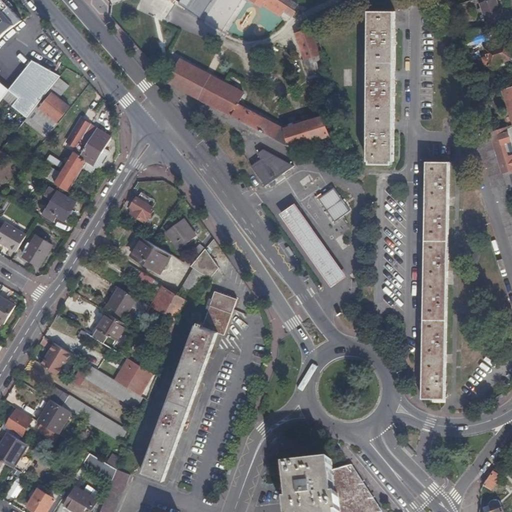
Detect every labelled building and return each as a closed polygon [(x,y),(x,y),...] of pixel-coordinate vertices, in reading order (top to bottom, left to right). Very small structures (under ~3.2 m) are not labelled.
[(0,0),(0,40),(1,41),(9,34),(24,21),(4,0),(0,0)] [(293,17),(297,12),(279,0),(248,0),(249,0),(262,8),(266,0),(275,6),(277,3),(286,9),(284,12),(293,17)] [(489,27),(469,33),(471,38),(505,28),(497,0),(482,5),(489,27)] [(371,12),(369,161),(396,161),(398,12),(371,12)] [(311,57),(319,55),(311,29),(297,33),(306,59),(311,57)] [(319,55),(321,54),(313,29),(311,29),(319,55)] [(469,33),(458,36),(460,42),(471,38),(469,33)] [(499,45),(495,46),(486,49),(489,57),(484,59),(487,68),(489,66),(490,68),(490,69),(492,69),(493,69),(494,68),(495,67),(495,66),(511,60),(511,61),(511,53),(508,42),(499,45)] [(313,63),(321,61),(319,55),(311,57),(313,63)] [(317,74),(313,63),(311,57),(306,59),(303,60),(309,77),(317,74)] [(12,90),(4,101),(9,104),(27,117),(36,105),(49,90),(58,77),(62,74),(33,60),(12,90)] [(172,84),(292,148),(331,136),(325,117),(287,128),(241,103),(245,94),(181,60),(172,79),(167,76),(166,75),(164,79),(172,84)] [(68,85),(58,77),(49,90),(51,92),(58,98),(68,85)] [(0,103),(1,104),(4,101),(12,90),(0,80),(0,103)] [(511,88),(501,92),(503,97),(511,93),(511,88)] [(67,105),(58,98),(51,92),(39,108),(57,122),(62,115),(64,113),(71,105),(69,103),(67,105)] [(511,93),(503,97),(511,126),(511,93)] [(24,120),(46,138),(58,123),(57,122),(39,108),(36,105),(27,117),(24,120)] [(71,137),(79,142),(80,141),(90,125),(81,120),(71,137)] [(79,142),(54,184),(66,191),(84,162),(94,167),(101,155),(106,158),(109,152),(104,150),(111,138),(90,125),(80,141),(79,142)] [(511,141),(508,128),(491,133),(504,175),(511,173),(511,156),(511,157),(507,145),(511,143),(511,141)] [(511,199),(509,191),(504,175),(491,136),(479,140),(511,245),(511,199)] [(265,186),(293,167),(263,150),(257,154),(261,160),(252,167),(265,186)] [(449,400),(452,163),(429,162),(426,399),(449,400)] [(53,223),(57,216),(64,221),(75,203),(50,187),(44,196),(53,201),(47,210),(45,209),(41,215),(53,223)] [(335,187),(319,198),(335,222),(351,211),(335,187)] [(148,206),(152,199),(141,192),(137,199),(136,198),(131,207),(134,209),(131,214),(145,223),(153,209),(148,206)] [(333,286),(348,276),(297,203),(281,213),(333,286)] [(177,247),(190,227),(184,218),(166,232),(177,247)] [(0,230),(0,243),(15,253),(26,236),(5,223),(0,230)] [(196,236),(190,227),(177,247),(178,249),(196,236)] [(52,246),(36,236),(23,258),(39,268),(52,246)] [(170,254),(151,242),(144,238),(133,256),(159,272),(170,254)] [(197,259),(206,248),(200,244),(192,255),(197,259)] [(194,268),(211,279),(219,267),(206,248),(197,259),(195,262),(191,266),(194,268)] [(188,257),(185,263),(191,266),(195,262),(188,257)] [(201,289),(211,279),(194,268),(179,294),(193,302),(201,289)] [(151,287),(155,280),(142,272),(138,279),(151,287)] [(146,314),(150,307),(137,298),(118,287),(104,310),(108,313),(122,321),(132,305),(146,314)] [(167,290),(164,295),(160,293),(155,300),(159,302),(156,308),(175,319),(186,301),(167,290)] [(226,336),(239,300),(217,292),(205,323),(200,322),(199,326),(198,325),(143,474),(165,482),(219,333),(226,336)] [(0,295),(0,321),(5,325),(17,306),(0,295)] [(127,324),(108,313),(93,337),(112,348),(127,324)] [(174,327),(176,323),(169,319),(166,323),(174,327)] [(157,348),(160,344),(138,331),(135,335),(157,348)] [(58,375),(71,354),(62,348),(55,344),(42,365),(58,375)] [(140,396),(154,373),(128,358),(115,380),(140,396)] [(136,409),(143,397),(140,396),(115,380),(92,366),(85,377),(136,409)] [(71,412),(50,399),(45,396),(44,397),(27,387),(18,401),(26,406),(25,408),(27,409),(29,407),(35,411),(40,404),(46,408),(38,422),(41,423),(58,434),(71,412)] [(71,412),(120,442),(127,431),(56,388),(50,399),(71,412)] [(5,423),(8,425),(16,411),(13,409),(5,423)] [(14,431),(22,436),(26,429),(28,427),(32,419),(24,414),(23,415),(16,411),(8,425),(15,429),(14,431)] [(5,423),(1,428),(8,432),(20,440),(22,436),(14,431),(15,429),(8,425),(5,423)] [(59,435),(58,434),(41,423),(37,430),(55,442),(59,435)] [(13,467),(27,444),(20,440),(8,432),(0,445),(0,459),(4,462),(13,467)] [(117,467),(122,458),(113,453),(108,463),(117,467)] [(292,511),(337,511),(334,475),(332,460),(287,465),(292,511)] [(102,471),(115,479),(118,471),(106,463),(102,471)] [(115,511),(130,476),(119,471),(101,511),(115,511)] [(497,473),(494,471),(484,485),(491,490),(499,478),(496,476),(497,473)] [(334,475),(337,511),(377,511),(352,472),(334,475)] [(16,499),(25,486),(16,480),(7,494),(16,499)] [(76,511),(90,511),(98,500),(77,487),(66,505),(76,511)] [(28,506),(37,511),(54,511),(63,498),(59,495),(56,500),(39,489),(28,506)] [(503,511),(500,502),(498,500),(496,500),(494,500),(493,500),(491,501),(490,502),(490,504),(490,506),(492,511),(490,511),(503,511)]
